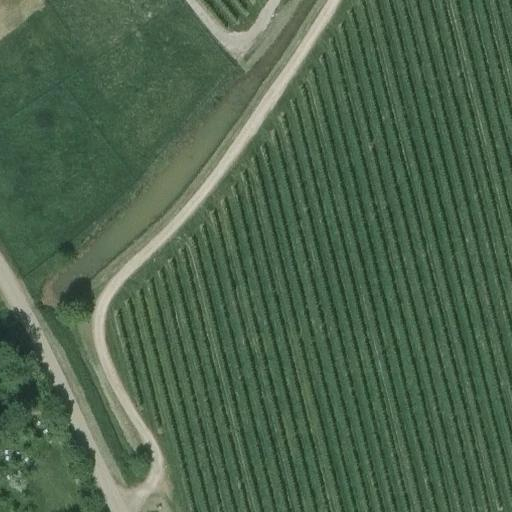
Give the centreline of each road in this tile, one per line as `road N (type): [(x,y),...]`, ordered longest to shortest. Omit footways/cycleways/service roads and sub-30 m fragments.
road 1 (track): [(118,511),(149,483),(152,454),(99,344),(104,301),(209,183),(334,0)]
road 2 (track): [(189,0),(231,44),(254,33),(275,0)]
